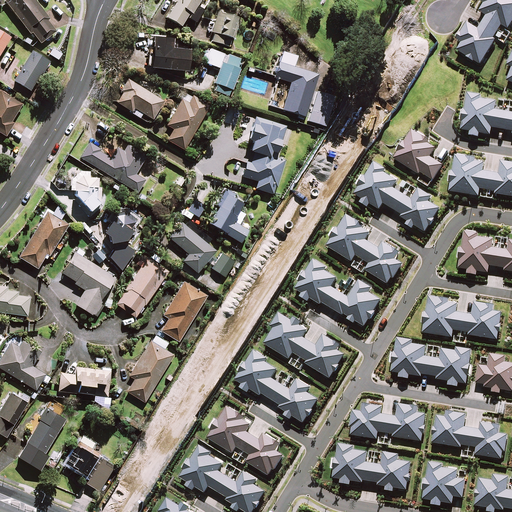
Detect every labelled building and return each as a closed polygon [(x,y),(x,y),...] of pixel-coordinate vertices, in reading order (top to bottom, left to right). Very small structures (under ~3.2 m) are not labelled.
[(47,17),(34,0),(4,0),(30,34),(32,32),(40,43),(55,32),(45,18),(47,17)] [(200,0),(171,0),(175,2),(166,17),(181,26),(187,17),(195,22),(202,10),(197,6),(200,0)] [(511,17),(511,0),(478,0),(474,8),(484,14),(476,28),(466,22),(451,45),(482,64),(496,41),(491,38),(500,22),(507,26),(511,17)] [(218,11),(211,32),(213,32),(210,42),(229,48),(231,42),(239,17),(218,11)] [(0,54),(10,37),(0,31),(0,54)] [(171,38),(152,37),(150,67),(186,70),(188,49),(170,48),(171,38)] [(219,68),(214,83),(217,84),(214,91),(229,96),(242,58),(207,46),(201,62),(219,68)] [(49,62),(33,51),(14,80),(30,91),(49,62)] [(282,51),(279,62),(294,67),(297,56),(282,51)] [(305,117),(319,74),(294,67),(279,62),(274,78),(290,83),(282,110),(305,117)] [(113,101),(140,118),(143,114),(152,119),(163,102),(127,79),(119,92),(121,93),(119,97),(117,96),(113,101)] [(22,104),(1,91),(0,92),(0,132),(5,136),(13,122),(11,121),(22,104)] [(335,97),(317,91),(308,121),(326,127),(335,97)] [(466,93),(460,130),(490,134),(491,127),(511,130),(511,114),(494,112),(495,102),(480,100),(481,96),(466,93)] [(208,106),(192,96),(188,103),(181,99),(166,125),(173,129),(167,140),(183,149),(208,106)] [(248,150),(253,152),(249,162),(245,160),(240,176),(257,182),(255,188),(271,193),(273,186),(276,187),(285,159),(275,156),(279,143),(285,127),(271,122),(254,117),(247,139),(251,141),(248,150)] [(409,130),(393,157),(411,169),(413,166),(430,177),(439,162),(428,156),(433,147),(422,141),(423,138),(409,130)] [(122,151),(116,148),(110,158),(101,152),(102,150),(88,142),(79,157),(137,192),(145,180),(134,174),(143,159),(146,155),(127,143),(122,151)] [(495,195),(511,197),(511,163),(501,162),(499,174),(484,172),(485,165),(476,163),(477,158),(456,155),(453,170),(449,170),(447,184),(451,184),(450,193),(480,197),(481,189),(496,191),(495,195)] [(383,168),(371,161),(351,194),(374,208),(379,200),(407,217),(403,225),(420,235),(436,208),(425,202),(429,196),(416,188),(409,199),(388,186),(392,180),(381,173),(383,168)] [(89,171),(80,170),(69,180),(69,190),(75,190),(72,200),(88,218),(102,205),(100,203),(100,187),(98,187),(99,178),(89,171)] [(209,223),(225,232),(224,234),(239,243),(245,234),(247,229),(238,224),(244,214),(238,211),(242,203),(232,198),(234,194),(225,188),(223,192),(216,205),(218,206),(209,223)] [(205,205),(195,199),(187,210),(197,217),(205,205)] [(137,218),(118,206),(107,227),(108,233),(114,233),(121,237),(126,236),(137,218)] [(68,224),(46,211),(18,257),(37,268),(46,253),(49,255),(68,224)] [(359,223),(344,214),(326,245),(351,260),(355,254),(369,262),(365,269),(387,282),(401,260),(390,254),(394,247),(380,239),(376,246),(363,238),(367,231),(357,226),(359,223)] [(215,251),(181,223),(169,238),(188,254),(182,261),(196,273),(215,251)] [(511,239),(508,239),(507,247),(490,245),(490,239),(482,238),(483,234),(470,232),(468,245),(461,244),(458,266),(488,269),(488,264),(505,266),(504,271),(511,271),(511,239)] [(120,244),(110,257),(120,269),(131,253),(120,244)] [(115,278),(73,252),(60,272),(74,281),(73,283),(84,290),(75,304),(92,315),(115,278)] [(233,261),(221,254),(212,269),(224,276),(233,261)] [(311,257),(292,289),(304,297),(306,293),(361,326),(378,298),(366,291),(370,285),(359,278),(348,295),(330,284),(334,277),(323,270),(325,266),(311,257)] [(165,274),(144,260),(115,303),(136,318),(165,274)] [(206,295),(183,281),(162,315),(168,318),(160,331),(177,341),(206,295)] [(16,295),(17,289),(0,286),(0,312),(26,316),(29,297),(16,295)] [(423,323),(422,329),(496,337),(499,310),(488,309),(489,305),(473,304),(472,313),(455,311),(456,303),(442,302),(442,298),(429,297),(427,313),(423,313),(422,323),(423,323)] [(294,353),(301,357),(311,342),(304,338),(308,331),(301,326),(303,323),(294,317),(292,320),(279,313),(271,327),(274,329),(265,344),(290,360),(294,353)] [(167,343),(153,334),(128,375),(133,379),(126,391),(143,402),(172,355),(163,349),(167,343)] [(311,342),(301,357),(308,361),(306,364),(331,379),(335,372),(336,373),(340,366),(339,365),(345,355),(338,351),(342,345),(335,341),(334,342),(324,335),(317,346),(311,342)] [(396,338),(393,370),(399,371),(399,374),(408,375),(408,372),(417,373),(417,371),(443,374),(443,376),(448,376),(448,379),(457,380),(457,377),(467,378),(470,346),(456,345),(455,349),(440,347),(439,356),(422,354),(423,345),(411,343),(411,340),(396,338)] [(21,341),(17,347),(10,342),(0,358),(0,367),(35,390),(45,375),(31,366),(39,352),(21,341)] [(263,394),(275,402),(285,386),(273,379),(278,370),(266,363),(268,359),(255,351),(247,363),(246,362),(239,373),(240,374),(236,380),(243,384),(240,388),(249,394),(251,390),(262,396),(263,394)] [(504,354),(489,352),(488,361),(479,360),(477,382),(494,384),(493,389),(511,391),(511,384),(511,363),(503,362),(504,354)] [(109,370),(75,367),(74,374),(59,373),(58,390),(91,393),(91,395),(107,396),(109,370)] [(285,386),(275,402),(281,406),(280,408),(287,412),(284,416),(292,420),(294,417),(304,423),(308,417),(309,418),(314,410),(313,410),(319,400),(308,393),(311,388),(298,379),(291,390),(285,386)] [(26,402),(10,392),(0,409),(0,433),(5,437),(26,402)] [(63,409),(49,401),(38,419),(39,419),(18,456),(39,469),(47,454),(44,452),(64,418),(59,415),(63,409)] [(352,408),(349,432),(374,435),(375,429),(394,431),(394,435),(419,438),(422,412),(411,410),(411,404),(395,402),(394,414),(378,412),(379,402),(367,401),(366,410),(352,408)] [(238,448),(245,451),(254,436),(247,432),(252,425),(244,420),(246,417),(238,412),(237,413),(227,407),(219,421),(218,421),(212,431),(213,431),(208,438),(234,454),(238,448)] [(475,451),(503,454),(506,432),(493,431),(494,423),(476,421),(476,429),(461,427),(463,413),(446,411),(446,414),(436,413),(433,446),(455,449),(456,441),(476,443),(475,451)] [(254,436),(245,451),(251,455),(247,462),(270,476),(274,470),(276,471),(285,456),(277,451),(282,444),(275,440),(274,440),(264,434),(261,440),(254,436)] [(94,443),(82,435),(65,462),(89,477),(85,483),(97,490),(113,465),(89,451),(94,443)] [(350,442),(336,440),(332,475),(355,478),(355,476),(377,479),(376,484),(406,487),(409,460),(395,458),(396,447),(382,445),(380,463),(362,461),(364,449),(349,447),(350,442)] [(210,487),(222,494),(232,478),(220,471),(224,464),(210,456),(212,453),(200,446),(191,460),(190,459),(183,470),(185,471),(181,478),(188,482),(186,486),(194,491),(197,487),(206,493),(210,487)] [(424,487),(423,497),(453,500),(453,493),(465,494),(467,478),(454,476),(455,467),(440,465),(441,459),(428,458),(426,475),(422,474),(421,487),(424,487)] [(511,489),(504,489),(506,473),(492,471),(491,479),(480,478),(478,488),(477,488),(475,505),(504,508),(504,503),(511,504),(511,489)] [(232,478),(222,494),(228,498),(227,500),(234,504),(232,508),(239,511),(241,509),(245,511),(254,511),(256,509),(257,510),(261,502),(260,502),(266,492),(255,485),(258,480),(244,472),(238,482),(232,478)] [(190,511),(189,511),(191,507),(183,503),(180,506),(168,498),(159,511),(190,511)]
